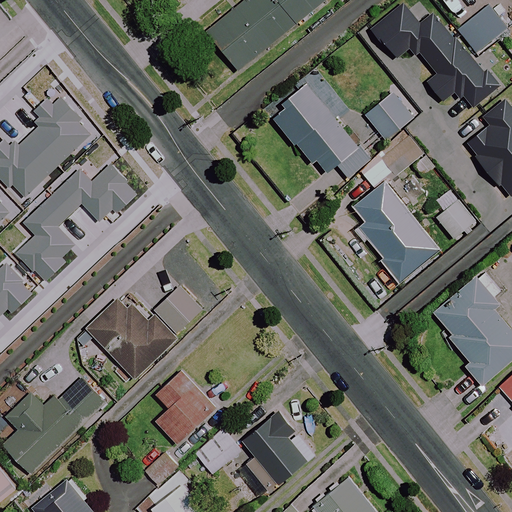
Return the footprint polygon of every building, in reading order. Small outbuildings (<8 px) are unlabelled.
[(250,0),(210,34),(242,72),(327,0),(250,0)] [(507,28),(491,7),(459,32),(470,47),(480,40),(484,46),(507,28)] [(371,158),(306,87),(273,117),(326,176),(338,165),(349,178),(371,158)] [(419,115),(399,90),(367,115),(387,140),(419,115)] [(475,137),(444,99),(408,128),(438,167),(475,137)] [(511,188),(511,113),(494,127),(505,142),(472,166),(497,200),(511,188)] [(77,156),(57,132),(52,136),(45,128),(28,142),(0,165),(0,185),(17,206),(77,156)] [(424,156),(408,136),(364,173),(377,189),(356,206),(368,221),(361,226),(386,257),(383,259),(403,283),(443,250),(389,184),(424,156)] [(476,221),(459,201),(439,217),(455,237),(476,221)] [(41,291),(55,307),(77,287),(71,280),(103,252),(67,209),(41,231),(30,219),(16,231),(25,243),(7,259),(37,294),(41,291)] [(500,306),(478,279),(436,312),(454,335),(452,337),(472,362),(468,366),(483,386),(511,362),(511,329),(496,309),(500,306)] [(204,308),(182,285),(148,319),(125,296),(89,331),(137,379),(178,338),(175,336),(204,308)] [(218,411),(186,371),(159,392),(171,408),(158,419),(178,443),(218,411)] [(479,389),(466,374),(443,394),(456,408),(479,389)] [(511,375),(499,388),(511,402),(511,375)] [(110,404),(86,378),(61,401),(45,385),(10,418),(21,430),(6,444),(34,474),(110,404)] [(318,454),(285,410),(245,440),(257,456),(240,468),(261,496),(318,454)] [(242,449),(224,429),(197,454),(215,474),(242,449)] [(181,467),(169,452),(147,470),(159,485),(181,467)] [(0,501),(17,488),(0,466),(0,501)] [(181,471),(146,501),(154,511),(208,511),(212,508),(181,471)] [(93,511),(84,502),(88,498),(66,475),(31,508),(34,511),(93,511)] [(375,511),(349,479),(311,509),(313,511),(375,511)] [(241,490),(220,507),(223,511),(245,511),(253,506),(241,490)] [(302,511),(295,503),(285,511),(302,511)]
